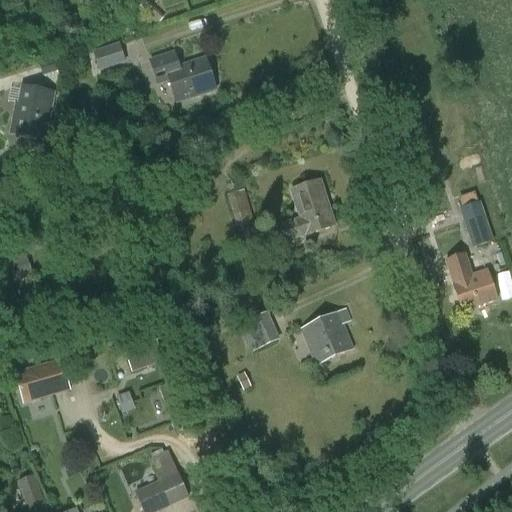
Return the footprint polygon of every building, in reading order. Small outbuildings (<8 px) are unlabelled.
[(156,27),(162,20),(145,2),(138,8),(156,27)] [(96,74),(126,64),(120,45),(90,54),(96,74)] [(176,103),(215,90),(205,60),(179,69),(174,53),(148,62),(157,87),(169,83),(176,103)] [(62,58),(38,66),(41,78),(65,70),(62,58)] [(14,104),(10,136),(48,141),(56,91),(21,86),(18,104),(14,104)] [(431,157),(420,124),(391,134),(402,167),(431,157)] [(281,246),(335,228),(320,182),(291,191),(300,220),(275,228),(281,246)] [(239,235),(256,229),(244,192),(227,196),(239,235)] [(472,250),(493,243),(482,203),(459,210),(472,250)] [(0,288),(32,278),(25,256),(2,263),(0,258),(0,288)] [(462,314),(497,303),(487,272),(472,277),(465,256),(445,263),(462,314)] [(343,327),(351,323),(346,311),(299,331),(315,368),(354,352),(343,327)] [(251,355),(280,343),(267,314),(239,326),(251,355)] [(161,358),(154,339),(124,350),(131,369),(161,358)] [(22,406),(71,392),(62,360),(13,373),(22,406)] [(191,427),(181,382),(165,386),(176,431),(191,427)] [(142,511),(160,511),(188,500),(176,473),(134,493),(142,511)] [(27,511),(48,511),(34,475),(16,483),(27,511)]
